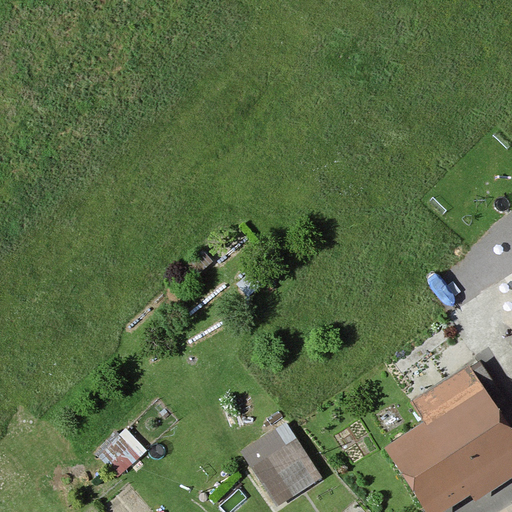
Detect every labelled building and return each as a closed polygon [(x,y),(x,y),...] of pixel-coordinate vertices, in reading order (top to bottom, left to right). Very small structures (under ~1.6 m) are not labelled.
[(203,253),(179,275),(189,286),(213,264),(203,253)] [(259,269),(240,286),(251,298),(270,282),(259,269)] [(448,511),(511,473),(511,437),(471,369),(411,406),(426,429),(384,454),(422,511),(448,511)] [(289,426),(241,458),(276,511),(324,479),(289,426)] [(119,439),(99,458),(119,478),(139,459),(119,439)]
